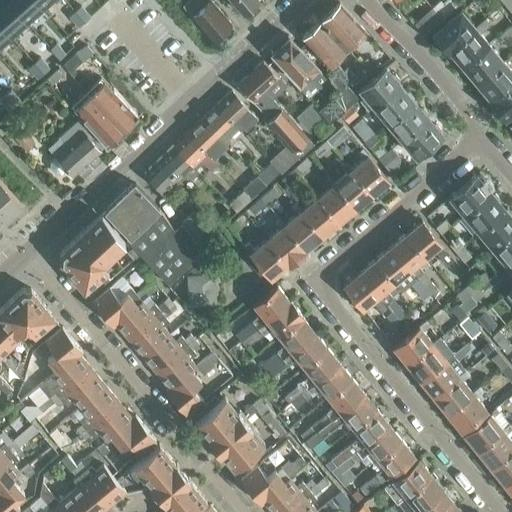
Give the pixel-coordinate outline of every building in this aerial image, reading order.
[(7,0),(0,0),(0,24),(9,34),(25,20),(7,0)] [(36,0),(7,0),(25,20),(41,5),(36,0)] [(231,23),(211,0),(208,0),(191,15),(213,40),(215,37),(219,37),(222,34),(222,31),(231,23)] [(231,0),(243,13),(258,0),(231,0)] [(452,0),(438,0),(432,6),(443,18),(456,5),(452,0)] [(511,0),(501,0),(511,12),(511,0)] [(366,30),(339,1),(320,19),(346,48),(366,30)] [(80,5),(74,11),(84,21),(89,16),(80,5)] [(443,18),(432,6),(414,23),(425,34),(443,18)] [(448,51),(449,50),(449,49),(475,27),(461,10),(433,33),(448,51)] [(74,11),(69,16),(78,26),(84,21),(74,11)] [(463,65),(463,66),(489,44),(480,33),(487,27),(488,21),(486,18),(475,27),(449,49),(449,50),(455,56),(454,59),(459,65),(463,65)] [(334,60),(346,48),(320,19),(301,37),(335,73),(346,85),(356,76),(347,67),(344,70),(334,60)] [(0,24),(0,42),(9,34),(0,24)] [(285,66),(284,67),(310,94),(320,84),(316,79),(323,72),(298,45),(288,35),(270,52),(285,66)] [(56,42),(50,48),(59,58),(65,53),(56,42)] [(469,76),(475,84),(503,61),(489,44),(463,66),(469,73),(469,76)] [(70,72),(82,62),(75,53),(63,63),(70,72)] [(40,57),(34,62),(43,72),(49,67),(40,57)] [(360,62),(370,73),(376,68),(366,57),(360,62)] [(278,75),(263,59),(236,84),(265,114),(262,117),(265,120),(280,106),(273,97),(287,84),(278,75)] [(486,93),(491,99),(511,81),(511,71),(503,61),(475,84),(482,92),(486,93)] [(34,62),(28,67),(37,78),(43,72),(34,62)] [(373,105),(400,83),(398,82),(398,79),(395,74),(391,74),(385,67),(359,88),(373,105)] [(63,77),(57,70),(46,79),(52,86),(63,77)] [(357,97),(346,85),(335,73),(327,81),(337,92),(318,109),(329,122),(357,97)] [(101,77),(86,92),(122,130),(137,115),(101,77)] [(511,81),(491,99),(489,100),(504,118),(511,111),(511,81)] [(373,105),(387,121),(413,100),(412,98),(412,95),(409,91),(405,90),(400,83),(373,105)] [(11,89),(5,94),(14,105),(20,100),(17,96),(11,89)] [(251,109),(231,89),(216,103),(236,124),(243,117),(249,123),(256,116),(250,110),(251,109)] [(86,92),(70,107),(106,145),(122,130),(86,92)] [(5,94),(0,98),(0,100),(6,108),(8,110),(14,105),(5,94)] [(387,121),(402,139),(428,117),(426,115),(427,112),(423,107),(419,107),(413,100),(387,121)] [(322,115),(310,102),(301,110),(312,123),(322,115)] [(239,127),(236,124),(216,103),(202,117),(225,140),(239,127)] [(265,120),(298,156),(314,142),(280,106),(265,120)] [(350,107),(341,114),(347,122),(356,114),(350,107)] [(202,117),(187,131),(207,151),(212,157),(227,142),(225,140),(202,117)] [(360,117),(352,124),(357,130),(365,123),(360,117)] [(433,124),(428,117),(402,139),(416,156),(442,134),(439,131),(440,128),(436,124),(433,124)] [(339,129),(326,140),(332,146),(344,136),(339,129)] [(100,149),(100,148),(84,131),(72,142),(67,136),(61,140),(59,137),(48,147),(56,157),(50,162),(50,167),(55,173),(60,173),(66,168),(72,174),(100,149)] [(181,137),(173,144),(193,165),(207,151),(187,131),(181,137)] [(370,148),(382,138),(376,131),(364,141),(370,148)] [(320,157),(332,146),(326,140),(314,150),(320,157)] [(164,192),(193,165),(173,144),(144,172),(164,192)] [(270,157),(280,168),(292,158),(281,146),(270,157)] [(364,157),(350,168),(371,193),(388,179),(368,154),(367,154),(362,148),(358,151),(364,157)] [(388,149),(378,158),(383,165),(394,156),(388,149)] [(306,158),(294,168),(299,175),(311,164),(306,158)] [(267,184),(282,171),(272,161),(258,175),(267,184)] [(355,207),(371,193),(350,168),(345,162),(341,164),(347,171),(334,182),(355,207)] [(299,175),(294,168),(282,179),(287,186),(299,175)] [(450,196),(464,213),(490,191),(484,184),(484,180),(480,176),(477,175),(476,174),(450,196)] [(258,175),(243,189),(252,197),(267,184),(258,175)] [(338,221),(355,207),(334,182),(328,175),(325,178),(330,185),(317,196),(338,221)] [(0,180),(0,224),(22,205),(0,180)] [(158,207),(134,182),(105,209),(127,234),(124,237),(170,284),(206,253),(181,222),(173,229),(158,207)] [(229,202),(237,210),(250,199),(235,184),(230,189),(237,195),(229,202)] [(273,186),(261,197),(266,203),(278,192),(273,186)] [(300,210),(321,235),(338,221),(317,196),(311,189),(308,192),(313,199),(300,210)] [(490,191),(464,213),(478,230),(504,208),(499,201),(499,198),(495,192),(491,192),(490,191)] [(261,197),(249,208),(254,214),(266,203),(261,197)] [(305,248),(321,235),(300,210),(295,203),(291,206),(297,213),(283,224),(304,249),(305,248)] [(478,230),(493,247),(511,230),(511,213),(509,210),(506,210),(504,208),(478,230)] [(181,222),(201,244),(212,234),(193,212),(181,222)] [(106,249),(109,252),(123,240),(101,214),(88,226),(87,226),(72,240),(60,252),(59,261),(83,290),(84,289),(89,295),(97,289),(92,283),(108,270),(102,262),(101,253),(106,249)] [(240,215),(229,225),(234,232),(245,221),(240,215)] [(454,221),(448,215),(433,227),(439,234),(454,221)] [(280,226),(267,237),(288,263),(287,263),(288,264),(305,249),(305,248),(304,249),(283,224),(278,217),(274,220),(280,226)] [(425,256),(434,249),(441,258),(448,251),(421,219),(405,232),(425,256)] [(511,230),(493,247),(507,264),(511,259),(511,230)] [(469,238),(463,231),(447,244),(453,251),(461,245),(469,238)] [(405,232),(390,245),(417,277),(424,272),(416,263),(425,256),(405,232)] [(271,277),(287,263),(288,263),(267,237),(254,248),(248,242),(245,245),(250,251),(250,252),(271,277)] [(411,283),(417,277),(390,245),(375,258),(394,282),(401,290),(411,283)] [(462,262),(470,256),(461,245),(453,251),(462,262)] [(132,246),(126,252),(132,259),(139,254),(132,246)] [(375,258),(359,271),(386,303),(393,297),(386,289),(394,282),(375,258)] [(372,299),(379,309),(386,303),(359,271),(343,284),(362,307),(372,299)] [(469,281),(476,289),(488,279),(482,271),(469,281)] [(424,272),(417,277),(430,294),(437,288),(424,272)] [(190,304),(214,303),(213,275),(189,277),(190,304)] [(424,299),(430,294),(417,277),(411,283),(424,299)] [(455,292),(462,301),(469,295),(476,289),(469,281),(455,292)] [(290,300),(289,300),(277,284),(253,303),(261,312),(235,332),(241,339),(290,300)] [(112,325),(116,322),(136,305),(135,304),(126,293),(118,298),(109,287),(92,300),(112,325)] [(0,308),(0,318),(15,335),(16,334),(27,324),(35,333),(46,323),(51,327),(57,322),(54,317),(55,317),(31,288),(22,288),(0,308)] [(475,301),(469,295),(462,301),(458,303),(465,312),(476,303),(475,301)] [(290,299),(289,300),(290,300),(241,339),(247,346),(272,326),(278,334),(302,315),(302,316),(303,315),(290,299)] [(116,322),(128,337),(132,334),(133,336),(142,328),(140,326),(149,319),(150,320),(167,306),(162,300),(156,305),(153,302),(146,307),(140,300),(135,304),(136,305),(116,322)] [(171,302),(167,306),(171,311),(176,308),(171,302)] [(398,303),(391,309),(399,319),(406,313),(398,303)] [(451,308),(460,320),(466,315),(456,303),(451,308)] [(128,337),(142,354),(167,333),(161,325),(168,319),(165,316),(171,311),(167,306),(150,320),(149,319),(140,326),(142,328),(133,336),(132,334),(128,337)] [(391,309),(384,315),(392,324),(399,319),(391,309)] [(488,330),(495,324),(484,311),(477,316),(488,330)] [(314,331),(302,316),(302,315),(278,334),(285,343),(260,363),(266,370),(314,331)] [(467,316),(459,323),(470,337),(479,331),(477,328),(467,316)] [(15,335),(0,318),(0,353),(2,355),(19,338),(16,334),(15,335)] [(419,325),(393,346),(407,363),(432,342),(422,329),(428,323),(426,320),(419,325)] [(49,357),(59,369),(79,353),(82,350),(62,326),(45,340),(56,351),(49,357)] [(499,330),(493,336),(505,351),(511,345),(508,341),(499,330)] [(327,346),(314,331),(266,370),(271,377),(296,356),(303,365),(327,346)] [(174,340),(167,333),(142,354),(156,370),(159,368),(160,369),(170,362),(167,358),(176,351),(177,352),(194,338),(189,333),(183,338),(180,335),(174,340)] [(439,337),(432,342),(407,363),(420,379),(446,359),(435,345),(442,340),(439,337)] [(156,370),(169,386),(189,369),(190,369),(195,366),(188,358),(195,352),(192,349),(199,344),(194,338),(177,352),(176,351),(167,358),(170,362),(160,369),(159,368),(156,370)] [(489,341),(481,348),(486,354),(494,347),(489,341)] [(339,361),(327,346),(303,365),(310,373),(285,394),(290,401),(306,388),(339,361)] [(206,356),(212,363),(218,359),(212,351),(206,356)] [(490,358),(500,369),(507,364),(497,352),(490,358)] [(0,353),(0,386),(6,393),(13,387),(2,376),(1,377),(0,376),(0,356),(2,355),(0,353)] [(91,367),(79,353),(59,369),(54,373),(65,386),(62,389),(60,387),(57,390),(56,388),(35,405),(40,410),(54,398),(70,385),(71,387),(80,379),(78,376),(86,369),(87,371),(91,367)] [(420,379),(433,396),(459,375),(466,370),(452,353),(446,359),(420,379)] [(22,362),(17,361),(16,362),(10,356),(4,361),(18,376),(22,362)] [(339,361),(306,388),(290,401),(296,407),(321,387),(328,396),(351,377),(339,361)] [(511,381),(511,369),(507,364),(500,369),(511,383),(511,381)] [(71,387),(70,385),(54,398),(40,410),(34,415),(39,420),(57,406),(66,417),(80,405),(105,384),(91,367),(87,371),(86,369),(78,376),(80,379),(71,387)] [(189,369),(169,386),(166,389),(186,413),(203,399),(192,387),(200,380),(190,369),(189,369)] [(433,396),(447,412),(472,392),(462,379),(468,373),(466,370),(459,375),(433,396)] [(35,388),(24,375),(23,379),(18,395),(22,399),(35,388)] [(364,392),(351,377),(328,396),(335,404),(310,424),(315,431),(331,418),(364,392)] [(119,401),(105,384),(80,405),(87,413),(79,420),(81,422),(75,428),(79,432),(97,418),(98,419),(107,412),(105,409),(114,402),(115,404),(119,401)] [(479,387),(472,392),(447,412),(460,430),(486,409),(475,395),(482,390),(479,387)] [(267,396),(272,401),(277,397),(272,391),(267,396)] [(364,392),(331,418),(315,431),(304,440),(310,447),(321,438),(346,418),(353,426),(376,407),(364,392)] [(220,451),(220,452),(234,468),(261,445),(248,429),(252,425),(239,410),(235,413),(222,398),(195,421),(208,437),(207,438),(219,453),(220,451)] [(258,399),(242,412),(254,426),(261,419),(269,413),(258,399)] [(111,433),(132,416),(119,401),(115,404),(114,402),(105,409),(107,412),(98,419),(97,418),(79,432),(84,438),(90,433),(94,437),(101,431),(106,438),(111,433)] [(388,423),(376,407),(353,426),(360,435),(334,455),(340,462),(388,423)] [(463,433),(477,450),(509,424),(499,410),(496,407),(489,412),(463,433)] [(261,419),(278,439),(285,432),(269,413),(261,419)] [(135,414),(132,416),(111,433),(121,446),(129,439),(139,452),(155,438),(135,414)] [(0,456),(1,458),(36,429),(31,422),(9,440),(1,430),(0,431),(0,456)] [(378,457),(401,438),(388,423),(340,462),(346,469),(371,449),(378,457)] [(509,424),(477,450),(490,466),(511,448),(511,440),(505,432),(511,427),(509,424)] [(48,431),(61,447),(68,441),(55,426),(48,431)] [(0,487),(11,478),(19,472),(13,464),(18,460),(15,455),(41,433),(36,429),(1,458),(0,456),(0,487)] [(414,454),(401,438),(378,457),(384,465),(359,486),(365,493),(414,454)] [(83,459),(68,441),(61,447),(67,454),(76,465),(83,459)] [(102,441),(95,446),(115,470),(121,465),(102,441)] [(159,497),(161,499),(163,502),(163,501),(171,511),(190,511),(205,500),(206,499),(190,479),(188,477),(187,475),(178,465),(176,462),(159,442),(130,467),(136,475),(139,472),(149,485),(151,487),(159,497)] [(511,448),(490,466),(504,483),(511,476),(511,448)] [(295,460),(301,467),(305,463),(299,456),(295,460)] [(384,486),(389,492),(396,501),(430,474),(417,458),(384,486)] [(82,461),(77,466),(91,482),(89,483),(96,492),(99,490),(106,499),(105,500),(109,504),(125,490),(122,486),(125,483),(119,476),(116,479),(103,464),(95,471),(90,465),(87,467),(82,461)] [(34,471),(28,464),(22,469),(28,476),(34,471)] [(257,464),(242,476),(240,478),(260,502),(263,500),(285,482),(284,481),(275,470),(267,476),(257,464)] [(91,482),(77,466),(71,471),(76,476),(72,479),(77,485),(70,491),(87,511),(99,511),(109,504),(105,500),(106,499),(99,490),(96,492),(89,483),(91,482)] [(56,473),(51,468),(44,473),(49,479),(56,473)] [(396,501),(404,511),(414,511),(442,490),(430,474),(396,501)] [(315,483),(298,497),(297,496),(288,503),(290,506),(282,511),(313,511),(315,510),(310,504),(316,498),(313,494),(328,482),(324,476),(315,483)] [(23,493),(11,478),(0,487),(0,511),(11,511),(19,506),(14,501),(23,493)] [(284,481),(285,482),(263,500),(273,511),(282,511),(290,506),(288,503),(297,496),(298,497),(315,483),(311,478),(304,483),(302,480),(295,486),(288,478),(284,481)] [(50,508),(52,507),(55,511),(87,511),(70,491),(58,501),(42,481),(39,495),(50,508)] [(362,495),(356,488),(351,493),(357,500),(362,495)] [(446,511),(455,505),(442,490),(414,511),(446,511)] [(340,491),(334,496),(346,511),(353,506),(340,491)] [(216,511),(209,503),(198,511),(216,511)] [(370,511),(363,503),(353,511),(370,511)]
